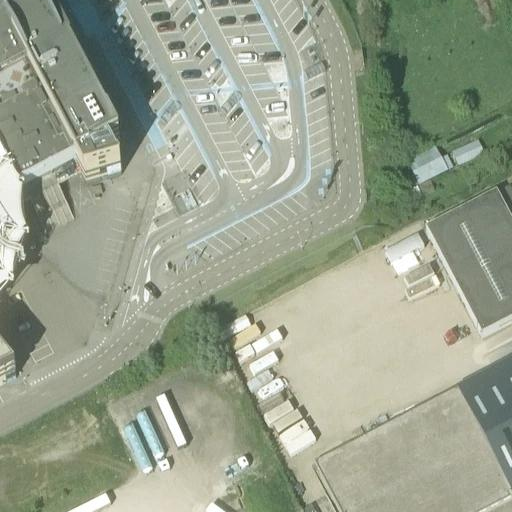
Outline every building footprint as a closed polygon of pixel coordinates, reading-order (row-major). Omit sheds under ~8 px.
[(0,0),(0,404),(25,391),(0,360),(0,276),(2,271),(3,266),(4,261),(5,256),(6,251),(3,212),(78,172),(86,187),(122,177),(110,155),(120,150),(117,144),(115,145),(111,135),(112,135),(109,128),(106,130),(89,98),(91,97),(88,90),(86,91),(69,60),(72,58),(69,51),(67,52),(57,33),(59,32),(56,26),(52,28),(49,21),(51,20),(48,14),(46,15),(38,0),(0,0)] [(457,155),(463,167),(488,155),(482,143),(457,155)] [(413,167),(424,187),(448,174),(437,154),(413,167)] [(482,340),(511,324),(511,225),(497,196),(426,233),(482,340)] [(511,361),(315,464),(339,511),(487,511),(511,499),(511,361)]
